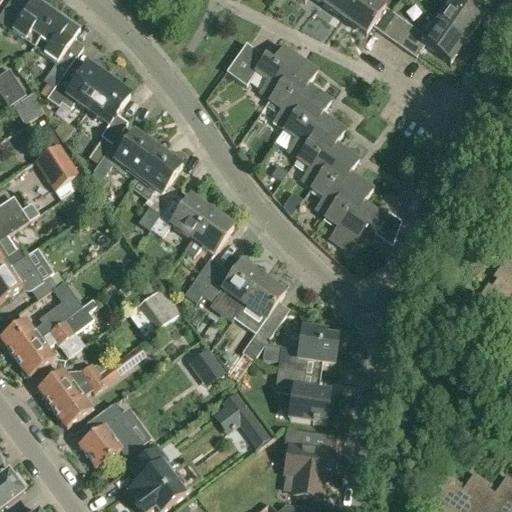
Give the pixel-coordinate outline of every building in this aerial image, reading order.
[(322,8),(344,23),(360,0),(317,0),(317,1),(323,6),(322,8)] [(371,0),(360,0),(344,23),(366,39),(373,29),(385,38),(398,20),(386,11),(387,10),(371,0)] [(477,11),(461,0),(458,0),(455,4),(454,3),(438,26),(466,45),(482,23),(474,16),(477,11)] [(461,0),(477,11),(482,4),(483,5),(486,0),(461,0)] [(0,26),(26,45),(32,36),(41,42),(58,18),(35,2),(30,10),(23,20),(7,9),(0,18),(0,26)] [(42,85),(54,93),(61,84),(77,62),(84,51),(74,43),(81,34),(58,18),(41,42),(35,51),(56,66),(42,85)] [(385,38),(394,44),(407,26),(398,20),(385,38)] [(394,44),(402,50),(415,32),(407,26),(394,44)] [(428,41),(415,32),(402,50),(416,60),(424,48),(451,67),(466,45),(438,26),(428,41)] [(309,88),(316,77),(318,74),(296,59),(285,51),(280,57),(274,66),(270,63),(248,48),(227,76),(247,90),(256,76),(269,84),(278,90),(287,96),(298,80),(309,88)] [(89,113),(109,85),(106,82),(106,79),(107,77),(106,74),(106,72),(105,70),(103,68),(101,66),(99,65),(96,64),(94,64),(91,64),(89,64),(89,66),(90,66),(72,92),(61,84),(54,93),(47,103),(59,111),(62,106),(71,112),(76,104),(89,113)] [(9,74),(0,79),(0,98),(8,111),(26,99),(9,74)] [(333,105),(309,88),(298,80),(287,96),(278,90),(270,103),(268,109),(277,115),(282,112),(273,125),(284,133),(293,119),(303,126),(314,110),(324,118),(333,105)] [(130,99),(109,85),(89,113),(110,128),(99,144),(111,152),(115,147),(126,130),(115,122),(130,99)] [(22,104),(13,110),(25,130),(42,118),(31,99),(27,101),(22,104)] [(42,109),(41,112),(47,123),(52,116),(42,109)] [(337,147),(347,133),(324,118),(314,110),(303,126),(293,119),(284,133),(275,146),(287,155),(297,162),(307,148),(316,154),(327,139),(337,147)] [(35,136),(46,153),(59,145),(48,127),(35,136)] [(125,176),(136,184),(158,153),(160,150),(149,142),(147,145),(135,136),(123,153),(115,147),(111,152),(89,183),(98,189),(111,170),(123,178),(125,176)] [(361,163),(337,147),(327,139),(316,154),(307,148),(297,162),(310,171),(321,179),(322,179),(330,184),(341,168),(352,176),(361,163)] [(38,164),(58,194),(82,179),(62,149),(38,164)] [(170,162),(158,153),(136,184),(153,196),(147,205),(145,208),(161,219),(170,206),(175,198),(177,196),(168,189),(182,170),(181,169),(183,166),(172,159),(170,162)] [(353,198),(364,205),(374,192),(352,176),(341,168),(330,184),(322,179),(321,179),(312,192),(324,200),(335,207),(343,213),(353,198)] [(278,169),(271,178),(280,185),(286,176),(278,169)] [(82,179),(58,194),(65,205),(88,189),(82,179)] [(293,196),(282,211),(290,220),(303,204),(293,196)] [(358,244),(362,238),(368,230),(372,233),(373,233),(371,235),(383,244),(392,250),(402,225),(389,216),(386,221),(364,205),(353,198),(343,213),(335,207),(326,221),(338,230),(358,244)] [(171,229),(193,244),(213,217),(191,202),(182,214),(170,206),(161,219),(150,234),(162,242),(171,229)] [(0,243),(39,218),(33,208),(2,228),(0,225),(0,243)] [(233,232),(213,217),(193,244),(185,256),(193,262),(201,250),(214,259),(233,232)] [(0,277),(9,272),(27,260),(21,252),(8,260),(0,247),(0,277)] [(27,260),(9,272),(0,277),(0,306),(21,293),(24,295),(26,296),(28,296),(30,295),(31,295),(43,287),(42,285),(27,260)] [(489,315),(503,326),(511,313),(511,285),(509,283),(511,278),(511,269),(504,263),(492,280),(496,283),(491,290),(487,287),(479,299),(493,309),(489,315)] [(191,292),(202,299),(222,272),(210,264),(191,292)] [(244,309),(263,282),(241,267),(233,279),(222,272),(202,299),(213,307),(210,312),(220,318),(232,301),(244,309)] [(43,287),(31,295),(38,305),(65,287),(57,275),(42,285),(43,287)] [(284,297),(263,282),(244,309),(266,324),(284,297)] [(142,287),(140,292),(143,297),(148,299),(153,296),(154,291),(152,286),(147,284),(142,287)] [(39,343),(49,336),(81,313),(66,292),(56,300),(61,307),(39,323),(44,330),(35,337),(25,324),(0,341),(0,342),(15,362),(39,343)] [(156,332),(179,314),(163,293),(140,311),(156,332)] [(54,363),(46,353),(56,346),(59,349),(75,337),(94,323),(89,317),(96,311),(91,305),(81,313),(49,336),(39,343),(15,362),(29,382),(54,363)] [(255,365),(274,338),(262,330),(243,357),(255,365)] [(281,351),(277,375),(299,378),(300,365),(322,368),(334,369),(338,342),(327,341),(328,335),(304,332),(301,354),(281,351)] [(87,387),(78,395),(53,413),(67,433),(92,414),(90,411),(92,409),(87,401),(84,403),(82,401),(92,394),(95,398),(144,362),(136,351),(106,373),(87,387)] [(205,376),(213,387),(225,378),(208,354),(189,367),(199,381),(205,376)] [(248,369),(238,362),(230,376),(239,382),(248,369)] [(53,413),(78,395),(87,387),(106,373),(100,365),(93,370),(91,368),(79,377),(64,377),(63,375),(38,393),(45,402),(43,404),(49,412),(51,411),(53,413)] [(277,375),(274,396),(293,399),(290,423),(325,428),(329,397),(318,395),(297,392),(299,378),(277,375)] [(97,421),(104,431),(79,449),(97,473),(122,455),(112,442),(122,434),(114,423),(116,421),(120,427),(140,413),(129,397),(114,408),(97,421)] [(239,398),(227,408),(259,451),(271,442),(239,398)] [(313,438),(286,434),(284,448),(287,448),(282,480),(285,480),(283,496),(320,502),(323,484),(329,484),(333,455),(311,452),(313,438)] [(158,451),(133,470),(130,472),(139,485),(126,495),(135,506),(134,507),(138,511),(167,511),(186,499),(184,497),(189,493),(174,474),(170,477),(163,469),(168,465),(158,451)] [(466,511),(477,497),(465,489),(462,493),(456,489),(459,485),(442,473),(431,488),(439,493),(429,507),(435,511),(466,511)] [(0,511),(23,495),(21,493),(23,491),(18,484),(16,486),(8,475),(0,481),(0,511)] [(502,511),(509,502),(497,492),(494,497),(487,492),(490,488),(474,477),(465,489),(477,497),(466,511),(502,511)] [(511,511),(511,483),(506,480),(497,492),(509,502),(502,511),(511,511)]
